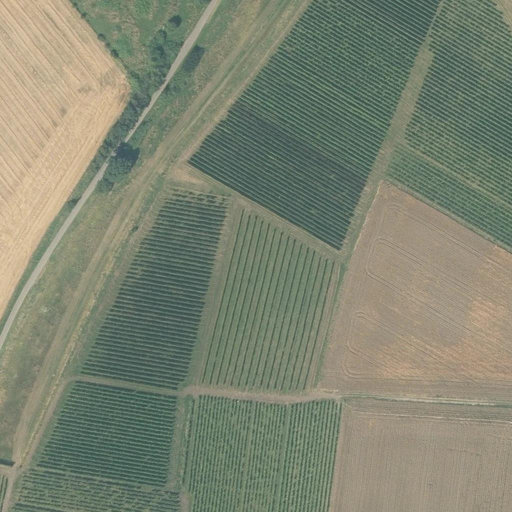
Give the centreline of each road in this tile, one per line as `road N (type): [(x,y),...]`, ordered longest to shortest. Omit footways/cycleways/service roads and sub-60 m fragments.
road 1 (unclassified): [(0,341),(29,283),(213,0)]
road 2 (track): [(511,406),(313,395)]
